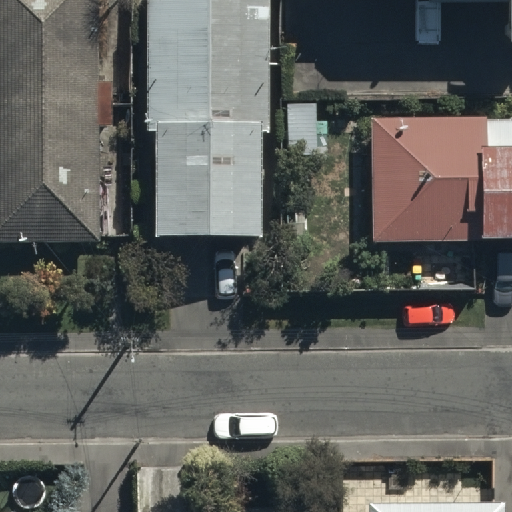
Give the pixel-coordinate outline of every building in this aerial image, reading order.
[(0,0),(0,239),(97,240),(97,128),(109,128),(109,76),(96,76),(96,0),(0,0)] [(270,0),(144,0),(143,129),(152,129),(151,230),(258,231),(259,126),(269,126),(270,0)] [(511,0),(502,0),(502,31),(511,31),(511,0)] [(511,115),(371,115),(370,236),(473,236),(473,232),(511,231),(511,115)] [(495,511),(495,498),(367,501),(367,511),(495,511)]
